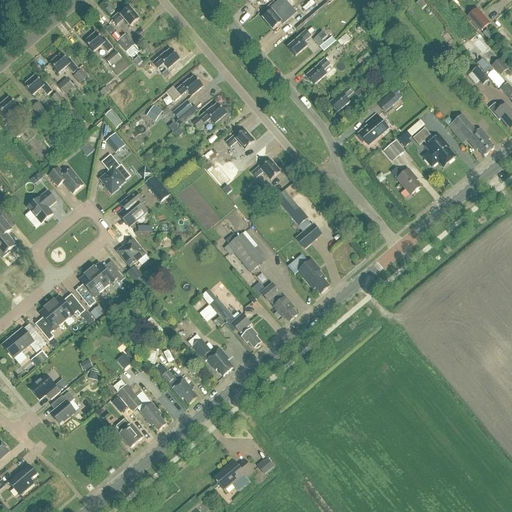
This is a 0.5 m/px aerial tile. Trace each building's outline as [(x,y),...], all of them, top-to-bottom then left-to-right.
[(270,13),(262,19),(273,31),(281,24),(283,26),(296,15),(283,0),(282,0),(269,11),(270,13)] [(422,0),(419,3),(425,9),(431,4),(427,0),(422,0)] [(124,20),(130,28),(139,20),(129,9),(121,16),(119,14),(112,20),(117,26),(124,20)] [(468,18),(480,33),(490,24),(477,10),(468,18)] [(101,24),(103,32),(110,30),(108,22),(101,24)] [(483,35),(488,40),(493,35),(488,30),(483,35)] [(307,31),(300,37),(301,39),(289,49),(296,58),(309,47),(305,43),(312,37),(307,31)] [(324,32),(318,37),(323,42),(328,37),(324,32)] [(351,53),(357,48),(352,41),(354,39),(349,33),(341,40),(351,53)] [(85,43),(93,53),(102,46),(108,53),(114,48),(106,39),(103,42),(96,34),(85,43)] [(116,42),(130,57),(139,49),(125,34),(116,42)] [(321,48),(324,52),(337,41),(333,37),(321,48)] [(155,54),(152,44),(145,47),(148,56),(155,54)] [(157,70),(163,64),(168,70),(180,60),(171,50),(166,54),(165,54),(153,64),(157,70)] [(105,60),(111,66),(121,58),(115,52),(105,60)] [(69,63),(63,55),(51,65),(59,75),(68,68),(74,75),(79,71),(72,62),(69,63)] [(139,59),(134,62),(138,67),(142,63),(139,59)] [(326,60),(318,67),(319,67),(307,77),(315,86),(327,76),(323,72),(330,66),(326,60)] [(482,60),(476,65),(486,75),(491,70),(482,60)] [(500,60),(492,67),(500,77),(508,70),(500,60)] [(476,68),(471,73),(482,86),(487,82),(476,68)] [(167,72),(162,75),(166,80),(171,76),(167,72)] [(88,81),(81,73),(74,79),(80,87),(88,81)] [(53,93),(45,84),(43,86),(36,77),(24,87),(33,97),(42,89),(48,97),(53,93)] [(181,97),(187,92),(191,97),(203,87),(195,77),(189,82),(189,81),(177,92),(181,97)] [(68,79),(58,87),(65,96),(75,88),(68,79)] [(511,88),(508,84),(501,90),(511,101),(511,102),(511,88)] [(107,87),(100,94),(104,98),(111,92),(107,87)] [(354,95),(361,103),(370,95),(363,87),(354,95)] [(349,88),(341,94),(342,95),(330,105),(338,114),(350,104),(347,100),(354,94),(349,88)] [(52,98),(60,107),(66,103),(58,93),(52,98)] [(377,107),(385,117),(400,104),(392,95),(377,107)] [(19,106),(17,107),(10,99),(0,107),(0,110),(7,119),(16,111),(22,118),(26,114),(19,106)] [(496,114),(511,132),(511,111),(506,105),(500,111),(491,100),(485,105),(494,116),(496,114)] [(174,113),(180,120),(177,123),(181,127),(200,112),(196,107),(194,108),(188,101),(174,113)] [(33,109),(43,121),(50,116),(39,103),(33,109)] [(218,105),(213,110),(212,109),(199,119),(204,125),(210,120),(215,125),(226,115),(218,105)] [(153,107),(145,119),(154,125),(162,113),(153,107)] [(75,113),(67,114),(68,122),(76,121),(75,113)] [(368,127),(359,135),(368,146),(388,130),(376,116),(366,125),(368,127)] [(449,128),(463,145),(467,141),(477,152),(478,151),(484,158),(494,150),(488,143),(490,141),(481,130),(477,133),(463,116),(449,128)] [(116,118),(110,123),(117,132),(123,126),(116,118)] [(407,131),(411,137),(428,125),(424,119),(407,131)] [(13,122),(5,128),(16,140),(23,134),(13,122)] [(174,124),(169,128),(173,133),(178,129),(174,124)] [(58,130),(47,139),(52,143),(62,134),(58,130)] [(179,130),(174,134),(178,139),(183,135),(179,130)] [(456,159),(446,146),(447,145),(439,136),(433,141),(424,130),(413,140),(419,147),(424,143),(427,147),(425,148),(429,153),(423,158),(432,169),(438,163),(443,169),(456,159)] [(237,143),(244,152),(255,143),(245,131),(236,138),(235,136),(226,143),(230,149),(237,143)] [(407,147),(411,143),(403,134),(399,137),(407,147)] [(116,135),(107,142),(117,154),(126,147),(116,135)] [(397,143),(384,155),(393,165),(406,154),(397,143)] [(89,145),(84,149),(89,156),(94,152),(89,145)] [(111,156),(102,164),(109,173),(100,181),(106,188),(106,189),(112,197),(119,190),(118,190),(126,183),(116,172),(121,168),(111,156)] [(189,157),(183,162),(188,168),(194,163),(189,157)] [(251,174),(256,179),(263,173),(271,182),(281,174),(281,173),(271,162),(262,169),(260,167),(251,174)] [(71,171),(64,176),(59,169),(49,177),(58,188),(64,183),(73,195),(84,187),(71,171)] [(397,181),(411,197),(421,188),(413,179),(414,177),(409,171),(397,181)] [(40,173),(36,177),(40,182),(44,178),(40,173)] [(145,186),(153,195),(162,187),(155,178),(145,186)] [(259,191),(266,201),(274,194),(267,185),(259,191)] [(286,188),(277,197),(302,224),(312,215),(286,188)] [(49,209),(57,203),(48,193),(28,209),(42,225),(54,216),(49,209)] [(121,206),(125,211),(119,216),(129,229),(147,214),(140,207),(144,204),(136,193),(121,206)] [(230,208),(223,212),(228,221),(225,223),(229,231),(240,225),(230,208)] [(7,235),(12,230),(2,218),(0,219),(0,254),(4,259),(10,253),(10,252),(16,247),(7,235)] [(306,251),(323,237),(314,226),(296,240),(306,251)] [(228,247),(250,275),(265,263),(242,235),(228,247)] [(223,251),(228,247),(232,243),(227,237),(218,245),(223,251)] [(133,240),(118,253),(130,268),(146,256),(133,240)] [(312,261),(299,272),(314,291),(316,289),(322,296),(330,289),(324,281),(325,280),(319,273),(321,271),(312,261)] [(90,273),(105,291),(118,280),(121,283),(126,279),(118,270),(110,277),(100,265),(90,273)] [(144,277),(136,268),(128,274),(135,284),(144,277)] [(82,300),(89,309),(94,305),(92,302),(105,291),(90,273),(80,281),(90,293),(82,300)] [(262,281),(256,287),(261,291),(267,285),(262,281)] [(292,311),(293,308),(285,298),(283,300),(278,294),(279,293),(272,285),(262,294),(268,302),(269,301),(283,318),(284,317),(289,323),(297,316),(292,311)] [(249,344),(255,350),(262,344),(255,337),(256,335),(252,330),(249,332),(247,329),(251,326),(243,316),(236,322),(219,304),(220,303),(218,300),(219,299),(215,294),(214,295),(212,294),(205,300),(229,328),(233,325),(243,337),(242,338),(248,345),(249,344)] [(191,304),(203,319),(213,311),(200,296),(191,304)] [(50,306),(65,324),(78,313),(81,316),(86,312),(78,303),(70,310),(60,298),(50,306)] [(42,333),(49,342),(54,338),(51,335),(65,324),(50,306),(40,314),(50,326),(42,333)] [(100,307),(91,314),(97,321),(106,314),(100,307)] [(96,325),(91,318),(86,322),(91,329),(96,325)] [(46,345),(36,333),(30,338),(23,330),(3,346),(14,360),(30,347),(36,354),(46,345)] [(218,370),(224,378),(234,369),(228,362),(229,361),(220,350),(214,356),(211,352),(197,336),(188,343),(192,348),(193,348),(202,360),(205,358),(208,361),(216,371),(218,370)] [(56,340),(52,344),(57,350),(61,346),(56,340)] [(236,355),(240,351),(231,341),(227,345),(236,355)] [(134,348),(127,354),(132,361),(139,355),(134,348)] [(146,362),(156,365),(159,353),(149,350),(146,362)] [(126,355),(118,362),(124,369),(132,362),(126,355)] [(31,362),(37,368),(41,365),(36,358),(31,362)] [(89,361),(80,365),(84,373),(93,368),(89,361)] [(90,382),(98,384),(100,375),(92,374),(90,382)] [(121,390),(129,384),(121,374),(113,381),(121,390)] [(55,387),(46,376),(30,389),(40,402),(46,397),(48,397),(52,401),(61,393),(55,387)] [(173,391),(173,390),(182,401),(184,400),(189,406),(198,399),(192,393),(193,392),(184,381),(179,385),(175,380),(168,385),(173,391)] [(63,381),(55,387),(61,393),(68,387),(63,381)] [(127,386),(118,393),(134,414),(138,410),(144,406),(139,400),(137,397),(131,391),(127,386)] [(63,398),(63,397),(51,407),(56,412),(51,416),(61,426),(76,414),(69,405),(75,400),(69,393),(63,398)] [(120,414),(127,408),(120,399),(113,404),(120,414)] [(144,406),(138,410),(141,414),(153,428),(154,426),(160,432),(167,426),(160,417),(162,416),(152,404),(150,401),(144,406)] [(132,425),(131,426),(126,419),(117,427),(122,434),(120,436),(131,450),(144,439),(132,425)] [(0,461),(9,453),(7,450),(7,448),(5,445),(2,445),(0,442),(0,461)] [(256,467),(264,477),(274,468),(266,459),(256,467)] [(214,480),(224,492),(244,476),(247,479),(255,473),(245,461),(238,467),(234,462),(225,470),(226,471),(214,480)] [(8,483),(20,497),(34,485),(31,482),(37,477),(29,467),(19,476),(18,475),(8,483)]
